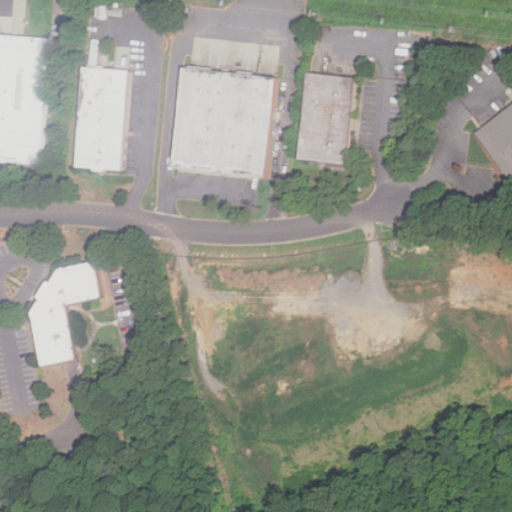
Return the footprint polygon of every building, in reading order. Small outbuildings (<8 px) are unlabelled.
[(0,33),(0,161),(44,164),(52,37),(0,33)] [(83,65),(78,166),(125,168),(130,68),(83,65)] [(278,75),(184,67),(176,167),(269,175),(278,75)] [(301,158),(352,163),(359,75),(309,70),(301,158)] [(511,109),(482,131),(511,172),(511,109)] [(95,259),(103,294),(66,303),(78,357),(43,366),(32,312),(41,298),(38,296),(48,279),(52,282),(60,266),(95,259)]
